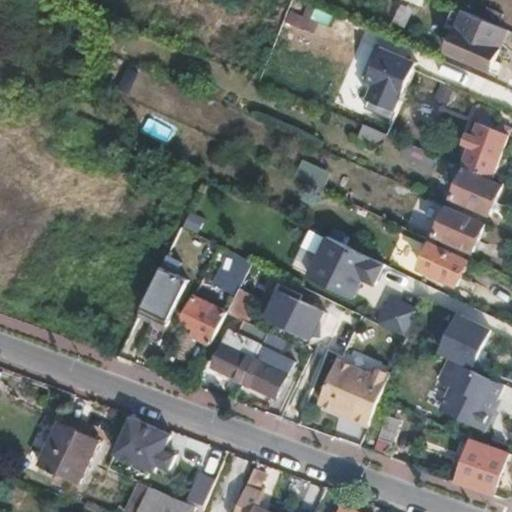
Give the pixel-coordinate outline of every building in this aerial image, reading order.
[(491,69),(508,29),(498,25),(465,10),(448,50),(491,69)] [(393,133),(415,71),(374,57),(352,118),(393,133)] [(169,142),(174,128),(150,118),(144,131),(169,142)] [(491,177),(510,136),(482,123),(463,166),(491,177)] [(439,170),(445,158),(409,143),(404,155),(439,170)] [(327,185),(332,169),(303,160),(298,176),(327,185)] [(494,213),(505,186),(469,171),(456,199),(494,213)] [(435,233),(445,205),(419,195),(408,223),(435,233)] [(474,252),(486,224),(449,208),(436,237),(474,252)] [(310,284),(355,309),(366,289),(377,295),(389,271),(334,241),(310,284)] [(460,284),(471,260),(434,244),(424,268),(460,284)] [(242,287),(254,262),(242,256),(228,287),(239,293),(242,287)] [(184,316),(197,290),(161,272),(148,298),(184,316)] [(241,319),(253,292),(242,287),(239,293),(230,311),(229,313),(241,319)] [(303,333),(316,303),(284,288),(270,317),(303,333)] [(229,313),(230,311),(197,296),(187,317),(199,324),(195,334),(215,343),(229,313)] [(418,313),(391,300),(379,326),(407,339),(418,313)] [(476,365),(493,330),(461,315),(445,351),(476,365)] [(263,346),(270,333),(261,329),(255,342),(263,346)] [(246,382),(263,346),(255,342),(235,333),(230,346),(225,344),(215,367),(246,382)] [(284,374),(291,360),(263,346),(246,382),(277,397),(288,376),(284,374)] [(489,403),(495,397),(502,383),(448,357),(437,377),(451,384),(439,406),(482,428),(491,412),(489,403)] [(322,412),(372,433),(391,387),(341,366),(322,412)] [(491,412),(498,399),(495,397),(489,403),(491,412)] [(140,419),(127,448),(161,462),(174,433),(140,419)] [(102,435),(63,421),(45,465),(84,480),(102,435)] [(509,451),(467,436),(467,439),(509,454),(509,451)] [(494,497),(509,454),(467,439),(465,444),(469,446),(456,484),(487,495),(494,497)] [(257,511),(268,489),(261,486),(267,472),(258,468),(246,493),(239,507),(237,511),(257,511)] [(200,470),(189,499),(206,506),(217,477),(200,470)] [(151,484),(138,511),(196,511),(200,506),(151,484)]
